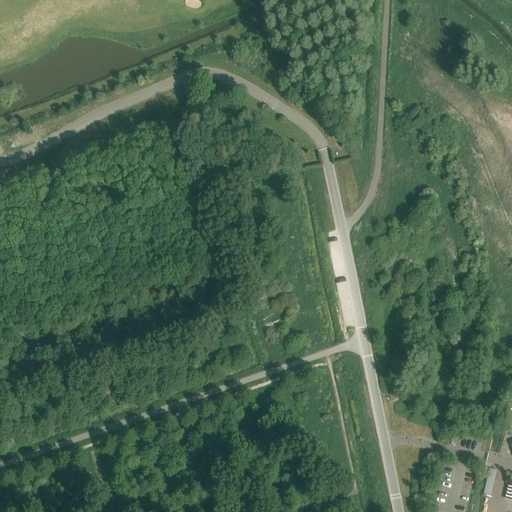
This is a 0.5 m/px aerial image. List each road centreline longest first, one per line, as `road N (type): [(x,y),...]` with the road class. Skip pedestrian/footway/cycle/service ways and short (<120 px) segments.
road 1 (unknown): [(366,351),(0,477)]
road 2 (track): [(365,343),(0,469)]
road 3 (unclassified): [(398,511),(343,232)]
road 4 (unknown): [(326,356),(359,511)]
